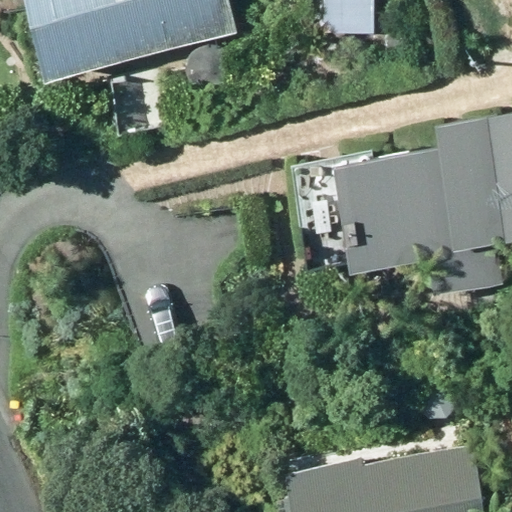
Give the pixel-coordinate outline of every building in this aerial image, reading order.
[(27,0),(44,90),(230,56),(219,0),(27,0)] [(386,0),(319,0),(321,49),(388,47),(386,0)] [(304,166),(322,292),(424,278),(427,298),(511,285),(511,118),(450,128),(453,144),(304,166)] [(175,221),(103,248),(144,358),(216,332),(175,221)] [(298,511),(486,511),(479,445),(380,455),(379,447),(292,457),(298,511)]
